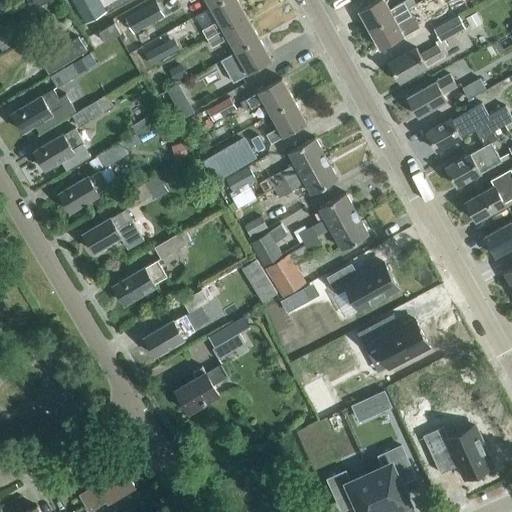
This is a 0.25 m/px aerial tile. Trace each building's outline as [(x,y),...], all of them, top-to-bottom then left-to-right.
[(26,0),(32,10),(47,0),(26,0)] [(72,0),(85,23),(106,11),(100,0),(72,0)] [(155,0),(125,17),(134,33),(164,15),(155,0)] [(207,38),(247,16),(237,0),(222,0),(210,7),(221,25),(217,27),(214,23),(202,30),(207,38)] [(369,29),(407,8),(403,1),(394,6),(394,7),(390,10),(384,0),(376,0),(358,10),(369,29)] [(430,29),(463,11),(457,0),(453,0),(424,16),(430,29)] [(407,8),(369,29),(380,49),(404,35),(404,36),(418,28),(407,8)] [(482,23),(476,12),(465,18),(471,29),(482,23)] [(442,42),(466,29),(458,15),(433,28),(442,42)] [(235,52),(259,38),(247,16),(207,38),(212,47),(224,40),(222,36),(225,34),(235,52)] [(105,41),(120,32),(114,21),(98,30),(105,41)] [(49,73),(87,51),(78,36),(40,58),(49,73)] [(259,38),(235,52),(224,58),(236,81),(272,61),(259,38)] [(172,54),(166,42),(145,54),(151,65),(172,54)] [(443,56),(437,45),(419,55),(416,48),(388,63),(399,82),(426,67),(426,66),(443,56)] [(58,87),(91,68),(85,57),(51,77),(58,87)] [(418,116),(447,100),(443,93),(456,86),(449,73),(407,97),(418,116)] [(469,99),(487,89),(480,78),(462,88),(469,99)] [(271,115),(295,101),(282,79),(247,99),(252,108),(263,101),(271,115)] [(183,81),(170,88),(186,116),(199,109),(183,81)] [(41,95),(12,113),(23,132),(35,124),(40,132),(76,111),(66,93),(58,98),(53,89),(42,96),(41,95)] [(79,126),(115,106),(108,94),(73,115),(79,126)] [(237,107),(231,96),(209,110),(215,120),(237,107)] [(295,101),(271,115),(278,128),(267,134),(272,144),(307,124),(295,101)] [(487,116),(481,103),(460,115),(462,119),(453,124),(450,118),(426,132),(436,150),(471,132),(470,131),(474,129),(478,138),(493,131),(511,120),(511,118),(505,106),(487,116)] [(84,142),(75,127),(63,134),(63,132),(33,150),(45,169),(59,161),(65,171),(90,156),(82,143),(84,142)] [(456,186),(501,161),(491,142),(497,139),(493,131),(478,138),(483,146),(470,153),(446,167),(456,186)] [(135,135),(122,142),(125,149),(139,142),(135,135)] [(246,138),(204,163),(217,184),(258,159),(246,138)] [(273,188),(327,159),(315,138),(289,152),(295,165),(283,171),(282,170),(268,177),(273,188)] [(103,168),(128,153),(125,149),(122,142),(97,156),(103,168)] [(188,156),(184,142),(171,147),(175,161),(188,156)] [(327,159),(273,188),(279,198),(305,183),(312,194),(338,180),(327,159)] [(234,193),(257,180),(248,166),(226,179),(234,193)] [(109,185),(99,169),(88,176),(88,175),(58,192),(70,211),(99,194),(98,192),(109,185)] [(495,185),(465,202),(475,220),(505,204),(503,201),(511,196),(511,172),(510,169),(492,180),(495,185)] [(130,209),(162,188),(155,177),(124,197),(130,209)] [(331,228),(357,214),(346,193),(320,208),(326,219),(299,234),(304,243),(318,236),(331,228)] [(131,219),(125,208),(110,217),(110,216),(82,233),(94,252),(120,236),(127,248),(143,239),(131,219)] [(357,214),(331,228),(343,249),(369,235),(357,214)] [(267,227),(261,216),(244,225),(250,237),(267,227)] [(511,221),(484,237),(495,256),(511,246),(511,221)] [(264,266),(282,255),(275,243),(287,234),(281,223),(268,233),(250,243),(264,266)] [(162,259),(189,243),(182,232),(155,248),(162,259)] [(318,236),(304,243),(310,253),(323,245),(318,236)] [(288,253),(265,267),(281,293),(304,279),(288,253)] [(124,303),(155,285),(153,282),(166,275),(156,259),(113,284),(124,303)] [(257,262),(243,271),(250,282),(264,273),(257,262)] [(350,265),(328,278),(337,293),(346,288),(358,310),(397,287),(383,262),(358,277),(350,265)] [(189,311),(208,301),(202,290),(183,301),(189,311)] [(307,290),(295,297),(301,308),(313,302),(307,290)] [(194,329),(186,315),(174,322),(173,320),(144,337),(155,356),(184,339),(183,336),(194,329)] [(219,360),(246,344),(239,333),(249,327),(243,317),(207,338),(219,360)] [(415,318),(375,340),(389,366),(429,344),(415,318)] [(367,327),(357,332),(364,346),(374,340),(367,327)] [(230,376),(222,364),(207,373),(203,366),(193,372),(196,377),(175,389),(189,413),(220,395),(214,385),(230,376)] [(365,400),(372,414),(390,406),(384,391),(365,400)] [(443,427),(423,436),(441,474),(460,465),(466,478),(493,466),(486,452),(488,450),(481,436),(479,437),(474,426),(448,438),(443,427)] [(379,456),(383,466),(369,473),(386,511),(389,511),(409,503),(402,488),(404,487),(399,477),(412,471),(401,446),(379,456)] [(109,501),(135,486),(120,462),(95,477),(98,483),(79,495),(89,511),(108,499),(109,501)] [(386,511),(369,473),(350,482),(345,471),(328,479),(339,504),(352,498),(356,509),(358,508),(360,511),(386,511)]
